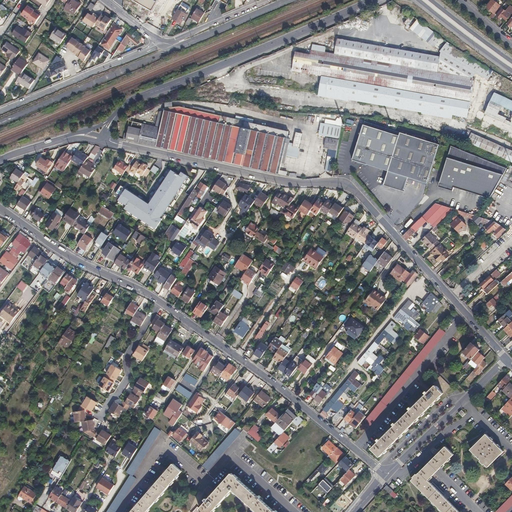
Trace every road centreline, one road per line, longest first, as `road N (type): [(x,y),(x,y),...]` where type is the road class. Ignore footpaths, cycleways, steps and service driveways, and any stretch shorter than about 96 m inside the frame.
road 1 (residential): [(102,138),(295,182),(343,182),(505,358)]
road 2 (residential): [(369,0),(133,100),(102,138)]
road 3 (residential): [(160,302),(388,473)]
road 4 (unknown): [(471,238),(421,280),(313,415)]
road 5 (residential): [(0,209),(160,302)]
road 6 (residential): [(0,111),(162,42)]
road 7 (residential): [(505,358),(388,473)]
road 8 (residential): [(160,302),(103,413)]
